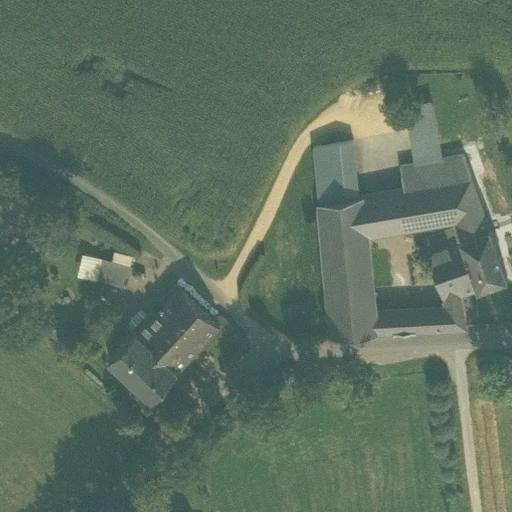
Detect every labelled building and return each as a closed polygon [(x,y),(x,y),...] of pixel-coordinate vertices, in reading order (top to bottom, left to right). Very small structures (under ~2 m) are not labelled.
[(408,112),(415,155),(435,152),(428,109),(408,112)] [(314,146),(319,202),(361,195),(354,139),(314,146)] [(401,164),(405,187),(472,175),(464,153),(401,164)] [(489,226),(472,175),(405,187),(378,192),(384,231),(453,218),(454,224),(458,223),(461,236),(489,226)] [(378,192),(363,194),(367,233),(384,231),(378,192)] [(332,334),(377,331),(375,309),(367,233),(363,194),(361,195),(319,202),(332,334)] [(427,248),(444,298),(461,292),(507,276),(489,226),(461,236),(427,248)] [(114,251),(111,260),(129,265),(132,255),(114,251)] [(101,257),(82,253),(77,274),(96,279),(101,258),(101,257)] [(101,258),(96,279),(124,286),(129,265),(111,260),(101,258)] [(150,320),(145,315),(137,324),(137,323),(133,327),(135,329),(177,368),(218,323),(180,288),(150,320)] [(447,305),(410,307),(412,329),(466,325),(461,292),(444,298),(447,305)] [(410,307),(395,308),(397,330),(412,329),(410,307)] [(377,331),(397,330),(395,308),(375,309),(377,331)] [(131,318),(137,323),(137,324),(145,315),(139,309),(131,318)] [(151,396),(177,368),(135,329),(109,357),(151,396)]
